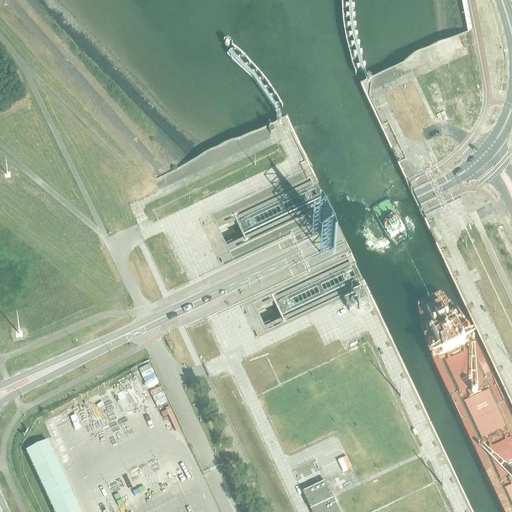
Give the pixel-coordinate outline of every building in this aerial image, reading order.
[(322,218),(328,215),(324,208),(318,211),(319,214),(314,216),(317,222),(322,219),(322,218)] [(368,303),(366,298),(362,290),(353,294),(354,296),(344,300),(350,312),(368,303)] [(33,449),(59,511),(87,511),(57,439),(33,449)] [(345,485),(353,483),(351,476),(343,479),(345,485)] [(303,494),(311,511),(339,511),(325,483),(303,494)]
